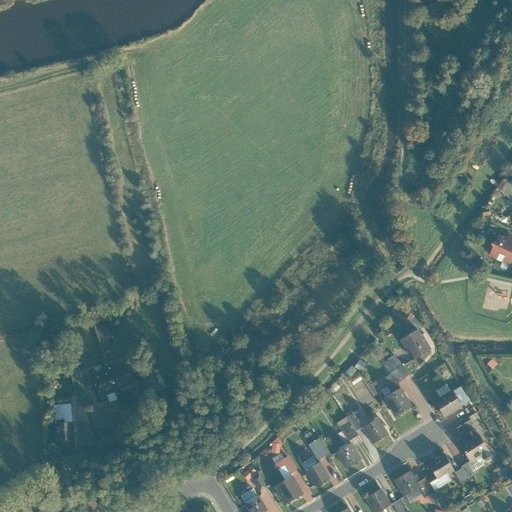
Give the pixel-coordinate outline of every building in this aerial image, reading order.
[(501,192),(505,184),(501,181),(496,189),(501,192)] [(511,258),(511,233),(511,234),(503,237),(498,234),(494,242),(489,245),(491,249),(488,255),(508,266),(511,259),(511,258)] [(112,333),(107,324),(97,329),(102,338),(112,333)] [(433,349),(420,330),(402,342),(414,361),(433,349)] [(85,365),(82,347),(70,349),(74,368),(85,365)] [(410,374),(394,356),(388,362),(396,370),(404,379),(410,374)] [(366,365),(360,361),(356,367),(362,371),(366,365)] [(126,362),(108,368),(116,392),(134,385),(126,362)] [(108,368),(90,374),(98,398),(116,392),(108,368)] [(404,379),(396,370),(384,380),(393,394),(402,389),(400,383),(404,379)] [(164,390),(155,377),(140,387),(148,400),(164,390)] [(393,394),(385,399),(396,417),(413,407),(402,389),(393,394)] [(436,403),(446,419),(463,408),(453,392),(436,403)] [(55,406),(57,425),(73,423),(71,404),(55,406)] [(363,429),(353,414),(347,418),(357,433),(363,429)] [(468,417),(456,425),(460,432),(472,424),(468,417)] [(357,433),(347,418),(338,424),(348,439),(357,433)] [(300,419),(296,426),(302,429),(306,422),(300,419)] [(389,436),(378,419),(363,429),(374,446),(389,436)] [(73,423),(57,425),(58,444),(75,443),(73,423)] [(469,442),(461,447),(471,464),(490,453),(476,430),(465,437),(469,442)] [(324,457),(315,442),(310,445),(318,460),(324,457)] [(362,460),(353,444),(336,454),(346,470),(362,460)] [(63,469),(72,467),(71,461),(78,460),(76,454),(61,458),(63,469)] [(445,456),(429,465),(433,472),(425,477),(426,479),(430,485),(454,471),(445,456)] [(331,480),(321,463),(306,472),(316,488),(331,480)] [(475,475),(469,464),(462,468),(469,479),(475,475)] [(251,467),(245,473),(250,478),(256,472),(251,467)] [(469,479),(462,468),(456,472),(462,483),(469,479)] [(418,484),(411,472),(395,481),(405,499),(421,489),(418,484)] [(267,488),(259,475),(253,479),(260,492),(267,488)] [(304,496),(294,478),(275,488),(285,506),(304,496)] [(426,479),(418,484),(421,489),(427,498),(435,493),(430,485),(426,479)] [(384,511),(392,507),(382,490),(366,500),(374,511),(384,511)] [(267,511),(268,511),(259,497),(245,506),(248,511),(267,511)] [(405,511),(399,501),(392,505),(396,511),(405,511)]
